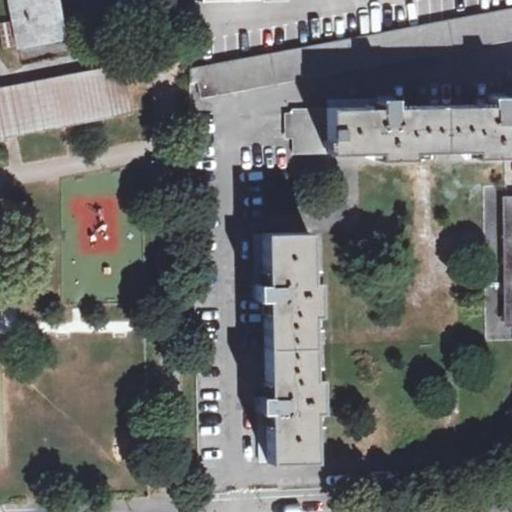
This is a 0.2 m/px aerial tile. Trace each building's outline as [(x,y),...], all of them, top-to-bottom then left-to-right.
[(8,0),(17,46),(62,38),(54,0),(8,0)] [(122,3),(89,4),(89,28),(123,27),(122,3)] [(511,6),(188,68),(188,84),(198,82),(201,97),(511,38),(511,6)] [(13,46),(9,21),(0,22),(0,39),(1,48),(13,46)] [(0,137),(5,136),(11,135),(16,134),(62,125),(68,124),(74,123),(127,113),(118,69),(0,90),(0,137)] [(486,105),(391,107),(391,99),(379,100),(368,100),(368,108),(326,109),(326,153),(375,152),(375,160),(408,159),(407,152),(470,151),(470,159),(503,158),(502,151),(511,151),(511,105),(510,105),(509,97),(498,97),(486,98),(486,105)] [(326,109),(368,108),(368,100),(326,101),(326,109)] [(326,153),(326,109),(289,109),(290,112),(283,113),(283,133),(290,133),(290,154),(326,153)] [(511,199),(503,199),(504,324),(511,324),(511,199)] [(309,377),(308,316),(316,315),(315,281),(308,281),(306,233),(261,234),(262,276),(254,276),(254,288),(255,300),(262,300),(264,395),(257,395),(257,406),(258,418),(265,417),(266,461),(310,460),(309,411),(317,410),(317,377),(309,377)] [(254,276),(262,276),(261,234),(253,234),(254,276)] [(14,282),(0,281),(0,303),(15,302),(14,282)] [(265,417),(258,418),(258,437),(259,461),(266,461),(265,417)]
